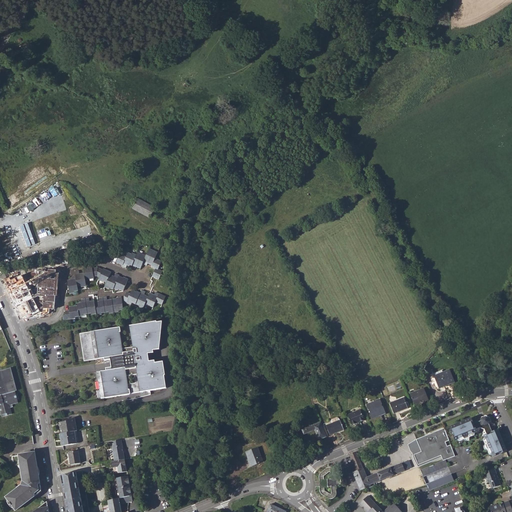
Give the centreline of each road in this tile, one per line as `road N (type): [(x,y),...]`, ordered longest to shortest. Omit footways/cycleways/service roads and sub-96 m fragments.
road 1 (tertiary): [(304,475),(342,450),(498,392)]
road 2 (tertiary): [(17,329),(52,473)]
